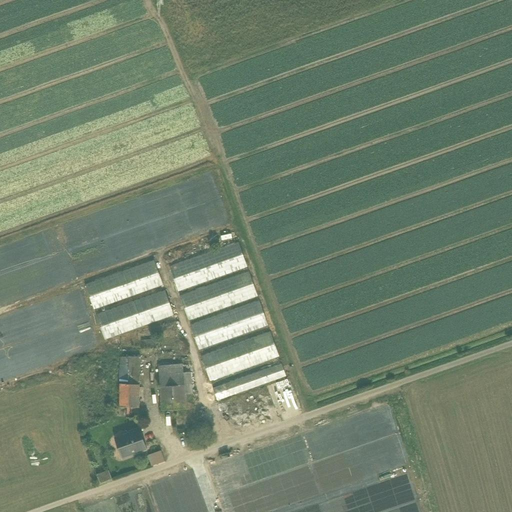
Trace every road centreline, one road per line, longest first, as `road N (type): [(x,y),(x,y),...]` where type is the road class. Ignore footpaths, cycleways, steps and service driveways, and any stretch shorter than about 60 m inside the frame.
road 1 (unclassified): [(37,511),(309,414)]
road 2 (track): [(309,414),(511,342)]
